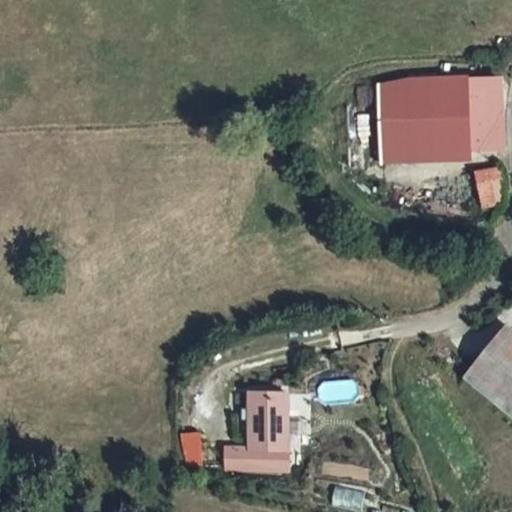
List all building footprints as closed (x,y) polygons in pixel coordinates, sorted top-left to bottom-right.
[(386,117),(390,166),(477,156),(474,84),(386,92),(386,117)] [(358,169),(390,166),(386,117),(356,119),(358,169)] [(503,198),(498,170),(478,174),(483,206),(503,202),(503,198)] [(511,338),(473,381),(511,411),(511,338)] [(290,448),(293,394),(255,393),(252,447),(231,447),(230,467),(289,468),(290,448)]
